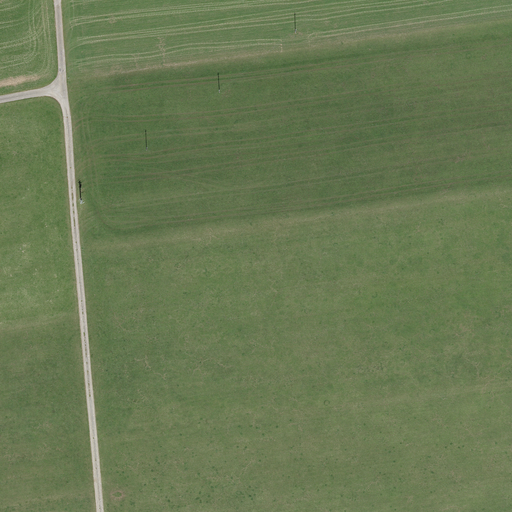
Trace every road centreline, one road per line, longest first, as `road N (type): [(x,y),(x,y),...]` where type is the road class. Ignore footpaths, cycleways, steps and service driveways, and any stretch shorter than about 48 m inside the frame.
road 1 (track): [(101,511),(61,87)]
road 2 (track): [(0,98),(61,87),(55,0)]
